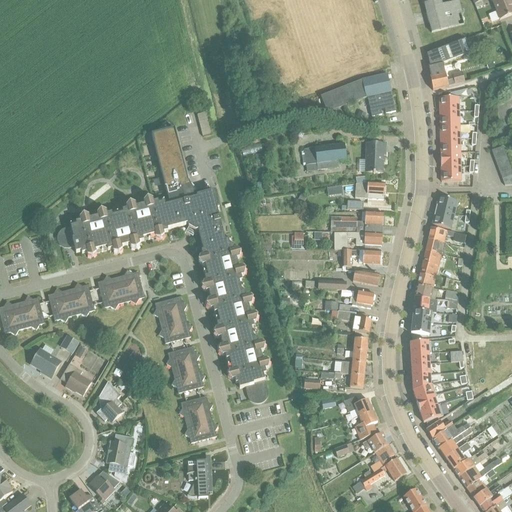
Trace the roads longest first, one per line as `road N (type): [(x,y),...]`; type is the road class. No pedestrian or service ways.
road 1 (residential): [(219,511),(236,490),(238,469),(182,260),(168,252),(0,295)]
road 2 (tertiary): [(460,511),(408,435),(390,387),(388,349),(421,192)]
road 3 (residential): [(205,145),(281,116),(420,128)]
road 4 (residential): [(0,352),(87,426),(83,461),(48,480)]
road 5 (tertiary): [(420,128),(391,0)]
